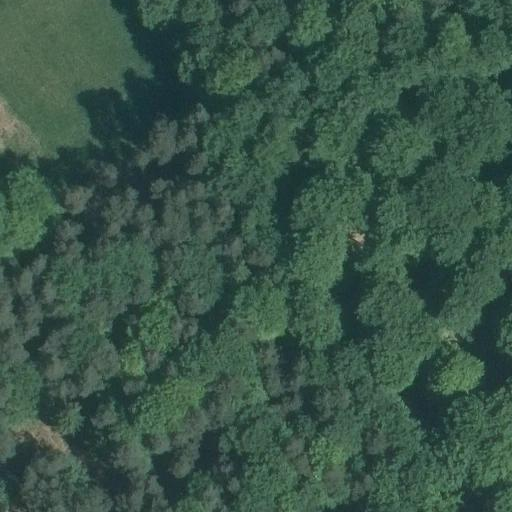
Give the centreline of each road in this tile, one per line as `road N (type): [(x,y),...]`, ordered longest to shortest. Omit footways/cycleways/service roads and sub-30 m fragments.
road 1 (track): [(162,0),(273,191),(325,312),(450,511)]
road 2 (track): [(0,274),(45,247),(268,356),(325,312)]
